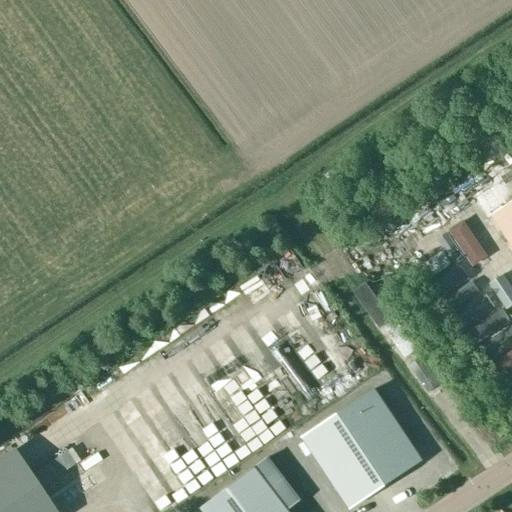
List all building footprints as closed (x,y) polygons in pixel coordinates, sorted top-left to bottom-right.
[(511,197),(490,212),(511,245),(511,197)] [(460,248),(447,257),(459,275),(472,266),(460,248)] [(470,301),(497,335),(511,323),(511,304),(509,300),(503,305),(488,287),(470,301)] [(511,327),(498,337),(510,355),(511,353),(511,327)] [(252,345),(259,357),(239,368),(247,383),(243,385),(262,421),(278,413),(269,395),(284,387),(260,342),(252,345)] [(422,459),(375,388),(302,437),(349,508),(422,459)] [(278,397),(284,413),(298,407),(291,391),(278,397)] [(97,446),(80,455),(72,439),(43,455),(52,473),(80,458),(84,466),(102,456),(97,446)] [(55,511),(13,449),(0,458),(0,511),(55,511)] [(289,511),(287,508),(299,498),(268,457),(201,507),(204,511),(289,511)] [(176,466),(166,474),(183,495),(193,487),(176,466)] [(59,486),(66,498),(96,480),(89,468),(59,486)]
